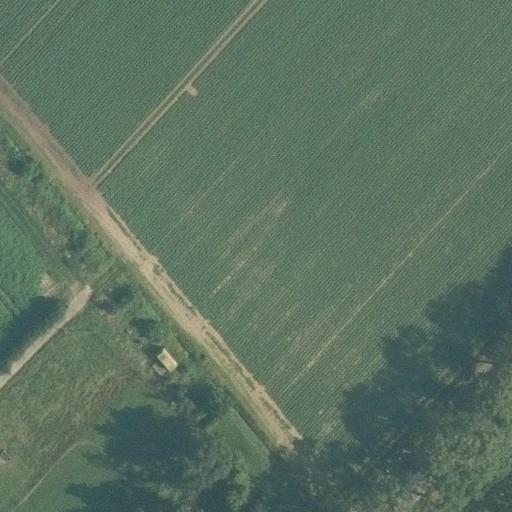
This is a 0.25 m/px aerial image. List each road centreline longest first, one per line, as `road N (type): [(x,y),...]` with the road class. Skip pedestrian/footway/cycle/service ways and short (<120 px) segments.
road 1 (secondary): [(389,511),(511,378)]
road 2 (track): [(0,381),(123,254)]
